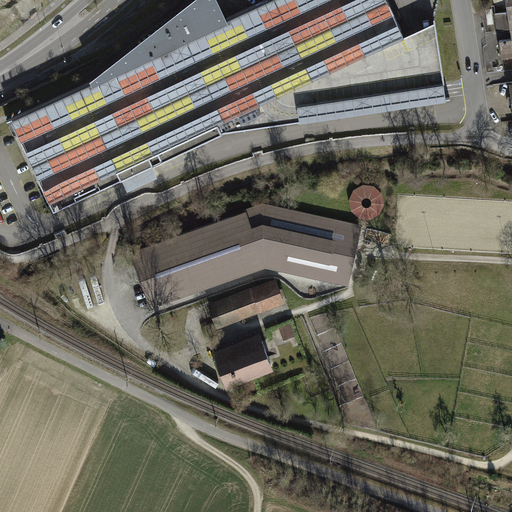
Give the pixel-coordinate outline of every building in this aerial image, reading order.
[(91,81),(10,119),(53,211),(223,132),(447,99),(435,21),(404,35),(388,0),(264,0),(227,18),(198,31),(189,11),(163,23),(168,33),(121,55),(126,65),(91,81)] [(198,31),(227,18),(218,0),(189,0),(90,78),(91,81),(126,65),(121,55),(168,33),(163,23),(189,11),(198,31)] [(511,36),(500,37),(503,55),(511,53),(511,0),(492,0),(497,28),(510,25),(511,36)] [(352,211),(359,218),(371,220),(380,215),(384,205),(383,194),(374,186),(363,185),(355,190),(349,200),(352,211)] [(265,206),(136,252),(156,306),(266,264),(351,282),(364,228),(265,206)] [(208,306),(217,330),(286,303),(277,280),(208,306)] [(263,335),(214,352),(226,385),(274,369),(263,335)]
